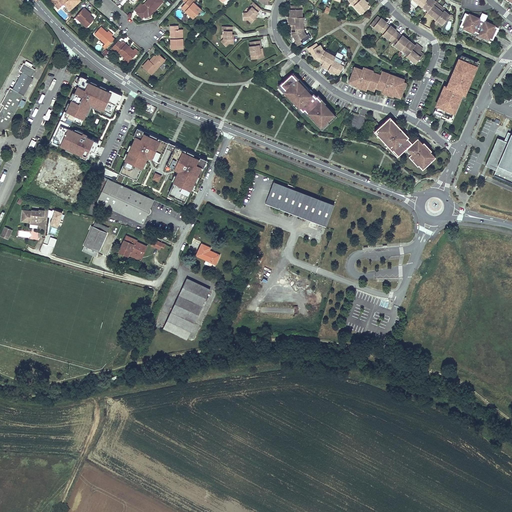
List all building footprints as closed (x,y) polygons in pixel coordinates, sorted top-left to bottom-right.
[(51,0),(55,4),(60,4),(62,3),(64,3),(67,6),(65,8),(68,12),(80,0),(51,0)] [(147,13),(148,14),(156,7),(157,8),(163,1),(161,0),(148,0),(144,5),(140,2),(136,7),(139,10),(145,15),(147,13)] [(182,0),(185,3),(181,8),(193,19),(201,10),(193,3),(191,1),(192,0),(182,0)] [(353,0),(351,2),(354,6),(354,5),(359,11),(361,9),(364,12),(369,7),(367,4),(368,3),(364,0),(353,0)] [(436,2),(433,0),(425,0),(427,1),(422,6),(428,11),(434,4),(435,2),(436,2)] [(256,15),(261,9),(254,2),(251,5),(252,7),(250,9),(247,13),(243,13),(244,20),(248,19),(252,23),(256,18),(254,16),(256,15)] [(434,4),(428,11),(437,18),(442,12),(439,10),(441,7),(438,4),(437,6),(434,4)] [(290,17),(288,17),(288,21),(296,21),(296,17),(302,17),(302,9),(299,9),(299,5),(295,5),(292,5),(292,9),(290,9),(290,17)] [(156,7),(148,14),(150,16),(157,8),(156,7)] [(437,19),(442,24),(450,15),(444,11),(445,10),(441,7),(439,10),(442,12),(437,18),(437,19)] [(84,8),(75,17),(86,27),(94,19),(90,16),(89,15),(90,13),(84,8)] [(428,11),(427,12),(437,19),(437,18),(428,11)] [(474,17),(466,13),(458,31),(489,45),(494,34),(497,35),(500,29),(490,24),(490,23),(484,20),(483,20),(481,26),(478,25),(479,23),(481,19),(480,19),(474,16),(474,17)] [(486,15),(483,14),(480,19),(481,19),(479,23),(478,25),(481,26),(483,20),(484,20),(486,15)] [(377,16),(372,22),(375,24),(374,26),(380,31),(380,30),(384,33),(389,26),(386,24),(387,23),(381,18),(380,19),(377,16)] [(296,21),(288,21),(288,25),(294,25),(294,27),(296,27),(296,28),(303,28),(303,17),(302,17),(296,17),(296,21)] [(182,25),(170,26),(170,30),(172,30),(173,39),(171,39),(171,49),(183,49),(182,25)] [(384,33),(383,34),(389,39),(392,41),(398,34),(395,31),(396,30),(390,25),(389,26),(384,33)] [(232,34),(232,26),(222,26),(222,30),(224,30),(224,34),(224,38),(221,41),(226,46),(229,43),(234,43),(234,36),(232,36),(232,34)] [(101,27),(94,34),(105,44),(102,47),(105,49),(115,39),(112,36),(113,35),(109,31),(107,32),(101,27)] [(292,28),(292,34),(293,36),(294,35),(297,41),(296,41),(298,45),(306,40),(304,37),(306,35),(303,31),(303,28),(296,28),(296,27),(294,27),(292,28)] [(401,36),(398,34),(392,41),(395,43),(399,46),(398,48),(401,50),(408,41),(406,40),(406,41),(404,40),(406,38),(402,35),(401,36)] [(256,58),(264,57),(262,48),(261,48),(260,48),(259,45),(260,45),(260,40),(250,42),(251,45),(250,46),(251,55),(255,55),(256,58)] [(118,41),(110,49),(113,52),(115,50),(129,63),(139,52),(135,48),(133,50),(130,48),(131,47),(130,45),(129,46),(126,43),(126,44),(123,41),(121,43),(118,41)] [(408,41),(401,50),(407,55),(411,50),(414,52),(419,46),(416,44),(415,45),(409,41),(408,41)] [(316,43),(308,48),(310,52),(311,51),(314,56),(315,58),(320,61),(322,59),(322,58),(321,58),(325,51),(323,50),(320,45),(318,47),(316,43)] [(407,55),(416,63),(422,56),(419,53),(420,52),(422,49),(419,46),(414,52),(411,50),(407,55)] [(335,57),(325,51),(321,58),(322,58),(322,59),(324,61),(323,63),(326,65),(328,61),(332,63),(334,60),(335,57)] [(148,60),(142,66),(151,74),(165,60),(158,54),(155,57),(150,62),(149,61),(148,60)] [(438,102),(432,115),(452,124),(465,93),(464,93),(461,92),(464,85),(467,86),(470,87),(480,63),(459,54),(448,78),(450,83),(449,86),(446,85),(438,102)] [(326,65),(330,67),(337,71),(338,70),(340,71),(342,68),(339,66),(340,64),(334,60),(332,63),(328,61),(326,65)] [(31,78),(35,70),(31,67),(33,65),(26,61),(25,64),(23,63),(22,66),(21,65),(18,70),(19,70),(19,71),(22,73),(13,89),(10,88),(8,90),(7,90),(4,94),(6,95),(1,104),(3,106),(0,111),(0,129),(0,131),(4,132),(5,131),(19,105),(22,107),(25,101),(22,100),(33,79),(31,78)] [(393,94),(400,97),(404,88),(403,88),(405,83),(405,82),(403,82),(398,80),(399,77),(388,73),(387,77),(380,74),(380,75),(379,77),(372,74),(373,72),(374,71),(367,68),(366,70),(362,69),(362,70),(355,67),(355,68),(353,73),(353,72),(353,73),(349,82),(357,85),(357,84),(367,88),(375,90),(376,87),(383,90),(393,94)] [(294,72),(278,87),(298,108),(300,107),(322,131),(337,117),(325,104),(317,96),(316,97),(313,94),(312,95),(309,91),(310,90),(294,72)] [(122,95),(85,78),(69,112),(66,111),(52,143),(60,147),(61,145),(91,159),(92,156),(96,158),(104,142),(98,139),(97,142),(88,138),(89,136),(85,134),(84,135),(71,129),(75,121),(83,125),(88,115),(90,116),(94,108),(103,112),(104,110),(113,114),(122,95)] [(326,103),(319,95),(317,96),(325,104),(326,103)] [(428,164),(435,157),(430,152),(430,151),(429,152),(422,144),(417,138),(411,144),(407,139),(403,135),(398,130),(399,129),(395,125),(397,124),(396,124),(390,117),(377,129),(379,131),(377,132),(386,142),(387,141),(391,146),(390,147),(391,147),(393,150),(396,147),(401,153),(404,150),(406,148),(412,153),(409,156),(412,159),(413,158),(419,164),(421,167),(426,162),(428,164)] [(401,127),(397,123),(396,124),(397,124),(395,125),(399,129),(398,130),(403,135),(405,133),(400,128),(401,127)] [(376,128),(373,131),(389,148),(391,147),(390,147),(391,146),(387,141),(386,142),(377,132),(379,131),(377,129),(376,128)] [(207,161),(137,129),(134,137),(136,139),(132,146),(130,145),(128,151),(130,152),(129,154),(127,153),(124,159),(126,160),(121,172),(120,175),(126,177),(127,175),(132,177),(131,180),(136,182),(137,180),(138,180),(143,168),(145,169),(148,163),(146,162),(147,160),(148,160),(150,157),(156,160),(155,163),(160,165),(161,162),(160,162),(166,149),(173,152),(167,165),(165,167),(171,170),(172,168),(178,170),(177,173),(179,174),(177,177),(175,176),(173,181),(175,182),(169,194),(169,195),(168,197),(174,199),(175,197),(180,200),(179,202),(185,204),(186,202),(192,190),(194,191),(196,185),(194,184),(195,182),(198,183),(200,178),(198,177),(201,169),(203,170),(207,161)] [(496,171),(493,176),(511,184),(511,132),(511,134),(507,143),(504,141),(500,139),(489,165),(497,168),(496,171)] [(500,139),(497,138),(485,166),(496,171),(497,168),(489,165),(500,139)] [(431,150),(424,142),(422,144),(429,152),(430,151),(430,152),(431,150)] [(396,147),(393,150),(398,155),(401,153),(396,147)] [(406,148),(404,150),(409,156),(412,153),(406,148)] [(412,159),(411,160),(417,166),(419,164),(413,158),(412,159)] [(155,173),(152,180),(159,182),(162,176),(155,173)] [(154,200),(102,176),(92,196),(98,199),(97,203),(143,224),(154,200)] [(274,181),(265,203),(266,204),(266,203),(325,225),(324,226),(325,227),(334,205),(333,204),(332,206),(274,183),(275,182),(274,181)] [(333,204),(275,182),(274,183),(332,206),(333,204)] [(266,203),(266,204),(324,226),(325,225),(266,203)] [(31,211),(22,210),(21,222),(30,223),(29,225),(38,226),(38,223),(40,223),(41,222),(42,221),(42,219),(44,220),(45,211),(39,210),(39,211),(31,210),(31,211)] [(57,227),(62,213),(55,210),(52,218),(49,225),(57,227)] [(109,228),(95,222),(93,227),(93,226),(90,233),(89,233),(84,245),(85,245),(99,251),(109,228)] [(13,230),(5,226),(0,235),(8,239),(13,230)] [(126,234),(118,251),(129,256),(129,255),(131,256),(133,252),(143,256),(148,245),(138,241),(138,240),(126,234)] [(54,248),(57,239),(50,237),(47,245),(54,248)] [(163,243),(154,238),(151,245),(160,249),(161,247),(163,243)] [(212,247),(202,242),(196,255),(216,265),(221,254),(210,249),(212,247)] [(82,251),(96,257),(99,251),(85,245),(82,251)] [(133,252),(131,256),(141,261),(143,256),(133,252)] [(211,289),(187,278),(163,328),(187,340),(211,289)]
